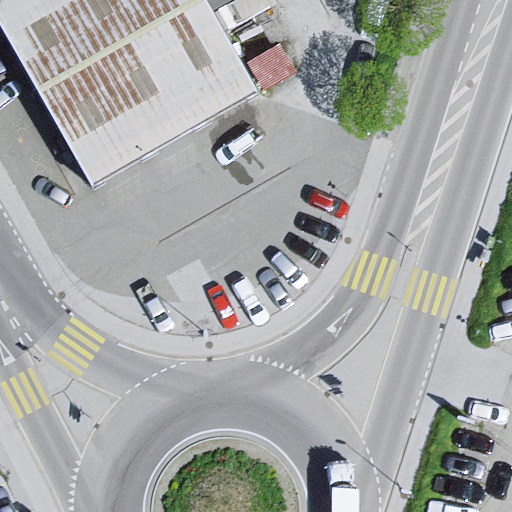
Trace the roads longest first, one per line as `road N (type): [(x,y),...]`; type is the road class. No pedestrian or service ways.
road 1 (tertiary): [(352,511),(450,231),(494,6)]
road 2 (tertiary): [(494,6),(362,292),(315,343),(240,400)]
road 3 (secondary): [(5,307),(41,425),(95,511)]
road 4 (secondary): [(181,411),(68,356),(5,307)]
road 5 (secondary): [(348,511),(335,466),(315,436),(280,412),(240,400)]
road 6 (secondary): [(181,411),(131,457),(119,511)]
